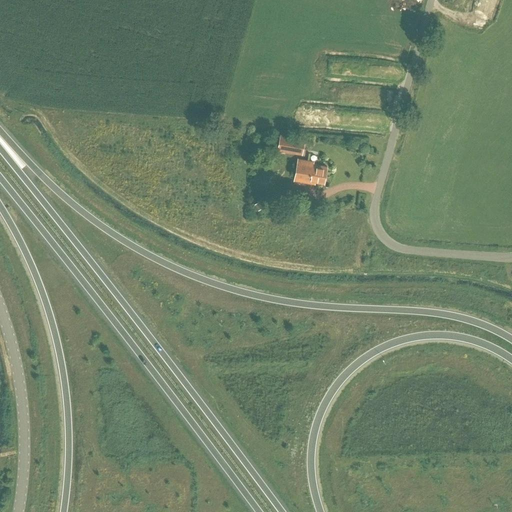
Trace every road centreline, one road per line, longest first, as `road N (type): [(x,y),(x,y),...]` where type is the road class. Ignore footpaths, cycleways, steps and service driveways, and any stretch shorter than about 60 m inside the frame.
road 1 (trunk): [(511,340),(448,314),(320,306),(198,278),(99,224),(0,134)]
road 2 (trunk): [(281,511),(0,149)]
road 3 (trunk): [(0,179),(258,511)]
road 4 (trunk): [(320,511),(310,445),(321,409),(348,371),(383,347),(433,335),(511,360)]
road 5 (trunk): [(0,207),(34,273),(59,353),(68,443),(63,511)]
road 6 (unclassified): [(375,202),(432,0)]
road 7 (tertiary): [(18,511),(21,397),(0,308)]
road 8 (unclassified): [(375,202),(373,220),(391,246),(511,257)]
